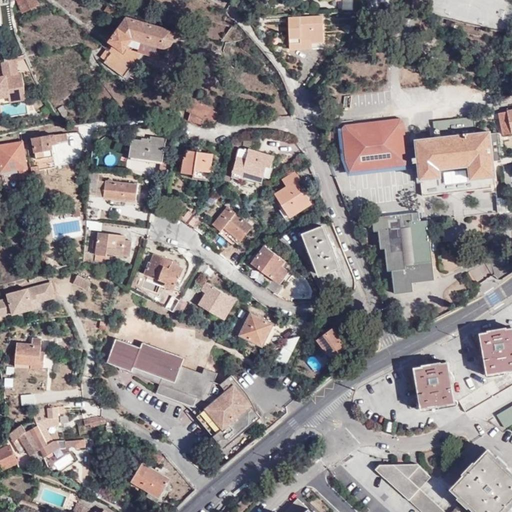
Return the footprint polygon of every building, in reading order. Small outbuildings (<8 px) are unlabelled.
[(39,5),(36,0),(17,0),(16,0),(22,13),(39,5)] [(123,16),(108,6),(105,11),(115,18),(114,20),(118,23),(123,16)] [(312,41),(312,49),(324,49),(322,17),(288,19),(289,42),(312,41)] [(141,42),(161,48),(161,46),(165,47),(168,47),(172,45),(174,42),(173,36),(182,39),(182,40),(184,41),(186,32),(173,28),(171,33),(165,32),(166,30),(126,18),(109,42),(124,53),(128,46),(139,49),(141,42)] [(290,50),(312,49),(312,41),(289,42),(290,50)] [(157,59),(161,48),(141,42),(139,49),(138,54),(157,59)] [(112,54),(107,50),(101,58),(106,61),(105,63),(125,77),(131,68),(118,58),(116,61),(110,57),(112,54)] [(9,95),(26,92),(22,74),(19,75),(17,59),(2,64),(5,77),(0,78),(0,99),(10,98),(9,95)] [(221,115),(172,90),(167,101),(187,110),(186,112),(191,114),(188,120),(206,126),(207,125),(215,123),(221,115)] [(10,103),(27,100),(26,92),(9,95),(10,98),(10,103)] [(69,114),(64,106),(59,109),(64,117),(69,114)] [(511,110),(501,113),(505,134),(511,133),(511,110)] [(417,157),(412,158),(411,158),(412,163),(417,162),(421,196),(495,188),(492,161),(492,159),(489,134),(489,132),(475,133),(473,117),(432,122),(433,133),(438,133),(438,137),(434,138),(415,140),(417,157)] [(341,127),(344,160),(345,166),(407,159),(404,136),(403,121),(399,118),(344,124),(341,127)] [(95,139),(98,130),(82,132),(83,140),(95,139)] [(407,159),(345,166),(344,160),(341,130),(337,130),(341,166),(345,175),(413,168),(412,163),(411,158),(412,158),(409,136),(404,136),(407,159)] [(496,133),(489,134),(492,159),(492,161),(500,160),(496,133)] [(66,134),(32,139),(34,153),(51,151),(51,146),(58,145),(58,142),(67,141),(66,134)] [(166,139),(151,137),(150,139),(143,138),(142,141),(132,139),(130,156),(163,161),(166,139)] [(258,139),(244,138),(244,146),(257,147),(258,139)] [(23,141),(0,144),(0,166),(1,171),(19,168),(20,178),(28,177),(23,141)] [(244,171),(264,176),(269,178),(272,167),(271,167),(274,157),(250,150),(249,152),(241,149),(235,172),(243,174),(244,171)] [(51,151),(34,153),(35,159),(52,157),(51,151)] [(196,171),(211,172),(214,155),(189,152),(188,158),(185,158),(183,174),(195,175),(196,171)] [(130,161),(129,168),(151,170),(152,164),(130,161)] [(90,170),(87,195),(96,196),(97,182),(98,182),(99,171),(90,170)] [(263,181),(264,176),(244,171),(243,174),(235,172),(233,177),(245,180),(246,177),(263,181)] [(291,217),(312,204),(297,181),(301,179),(296,171),(283,179),(288,187),(276,194),(291,217)] [(3,189),(18,187),(17,180),(1,183),(3,189)] [(97,182),(96,196),(104,197),(104,199),(136,201),(138,186),(98,182),(97,182)] [(224,190),(218,187),(214,192),(220,196),(224,190)] [(510,197),(496,198),(497,212),(511,211),(510,197)] [(253,228),(229,208),(214,226),(222,232),(225,228),(242,242),(253,228)] [(197,215),(198,214),(192,209),(182,221),(188,225),(197,215)] [(331,219),(327,209),(321,213),(325,222),(331,219)] [(386,248),(389,271),(393,271),(396,294),(414,292),(413,283),(436,280),(428,220),(420,221),(419,212),(372,218),(374,231),(379,231),(381,249),(386,248)] [(197,215),(188,225),(195,230),(203,220),(197,215)] [(320,276),(341,267),(324,227),(304,235),(320,276)] [(125,241),(125,237),(99,233),(96,255),(106,256),(107,253),(130,257),(132,242),(125,241)] [(147,244),(146,247),(156,250),(157,242),(148,240),(147,244)] [(179,249),(172,247),(170,253),(177,255),(179,249)] [(282,266),(285,262),(264,247),(252,264),(281,285),(289,272),(282,266)] [(441,247),(442,269),(458,268),(457,247),(441,247)] [(179,264),(156,255),(152,264),(149,263),(145,274),(165,282),(164,285),(173,289),(177,279),(178,280),(183,270),(178,268),(179,264)] [(73,283),(86,290),(91,281),(78,274),(73,283)] [(9,298),(0,300),(0,316),(13,312),(13,314),(39,308),(39,302),(55,297),(51,283),(8,294),(9,298)] [(236,302),(207,284),(203,291),(207,294),(200,305),(224,320),(236,302)] [(173,296),(166,308),(169,310),(174,312),(180,300),(173,296)] [(180,300),(174,312),(181,316),(189,304),(181,299),(180,300)] [(261,347),(273,326),(252,314),(240,335),(261,347)] [(277,328),(273,326),(261,347),(266,349),(277,328)] [(317,342),(328,356),(334,352),(337,356),(346,350),(337,338),(341,335),(337,328),(317,342)] [(511,386),(511,328),(506,330),(506,328),(489,331),(489,333),(481,334),(484,353),(488,373),(511,369),(511,370),(459,401),(466,413),(511,386)] [(298,340),(290,336),(277,359),(286,364),(298,340)] [(40,357),(42,339),(33,338),(31,345),(16,343),(15,364),(31,365),(31,370),(43,371),(44,357),(40,357)] [(107,363),(128,371),(128,370),(130,371),(132,372),(134,368),(167,380),(166,383),(161,382),(160,383),(157,394),(200,409),(204,411),(199,414),(198,416),(197,416),(224,449),(241,435),(239,432),(254,420),(256,422),(261,417),(239,391),(243,388),(232,375),(220,384),(214,382),(218,373),(204,368),(203,373),(182,366),(185,358),(143,343),(141,348),(116,339),(107,363)] [(334,352),(328,356),(331,361),(337,356),(334,352)] [(455,403),(448,364),(440,365),(440,363),(423,366),(424,367),(416,369),(419,388),(421,408),(455,403)] [(134,374),(160,383),(161,382),(166,383),(167,380),(134,368),(132,372),(130,371),(128,370),(128,371),(134,374)] [(239,391),(258,413),(250,396),(243,388),(239,391)] [(200,409),(157,394),(185,405),(187,406),(190,408),(197,415),(198,416),(199,414),(199,413),(200,409)] [(34,416),(36,422),(48,446),(53,442),(48,429),(51,428),(59,427),(58,414),(58,408),(47,410),(34,416)] [(511,425),(511,408),(498,417),(505,429),(511,425)] [(106,429),(105,420),(99,417),(85,420),(86,432),(106,429)] [(30,431),(41,452),(45,459),(48,457),(49,458),(54,455),(53,454),(61,449),(63,449),(66,449),(67,448),(76,447),(77,449),(86,447),(85,439),(53,442),(48,446),(36,422),(23,427),(27,433),(30,431)] [(22,426),(10,435),(15,441),(21,453),(28,450),(32,456),(41,452),(30,431),(27,433),(23,427),(22,426)] [(4,448),(2,443),(0,444),(0,470),(17,462),(9,446),(4,448)] [(148,458),(159,465),(163,459),(143,447),(136,459),(144,464),(148,458)] [(511,472),(508,469),(491,453),(456,488),(481,511),(503,511),(511,503),(511,472)] [(422,462),(384,462),(380,467),(425,511),(449,511),(425,487),(435,476),(422,462)] [(170,472),(159,465),(155,471),(144,464),(133,483),(150,493),(159,499),(165,490),(170,481),(166,478),(170,472)] [(169,492),(165,490),(159,499),(150,493),(147,498),(161,506),(169,492)] [(317,511),(303,498),(289,511),(317,511)]
